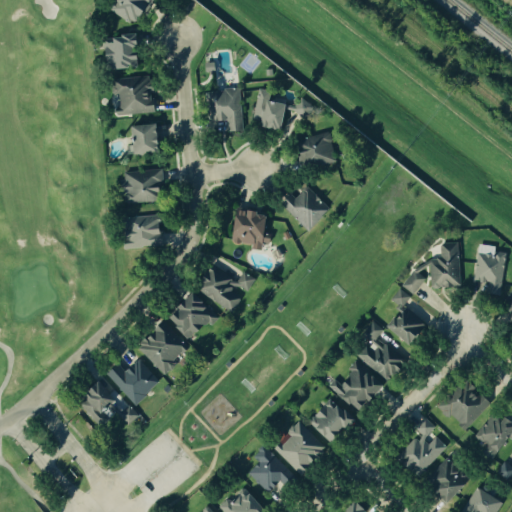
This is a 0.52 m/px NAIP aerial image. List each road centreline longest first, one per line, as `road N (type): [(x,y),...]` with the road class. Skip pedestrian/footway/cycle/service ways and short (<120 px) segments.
road 1 (residential): [(32,400),(187,258),(196,220),(179,37)]
road 2 (residential): [(309,511),(469,344)]
